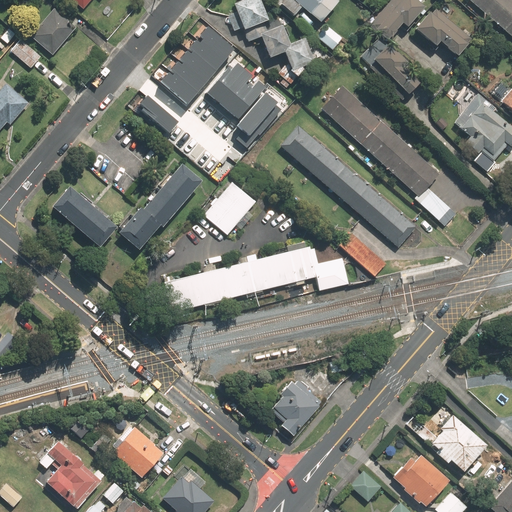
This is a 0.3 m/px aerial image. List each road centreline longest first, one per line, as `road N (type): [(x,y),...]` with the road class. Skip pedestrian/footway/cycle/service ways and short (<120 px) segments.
road 1 (residential): [(296,491),(0,239)]
road 2 (tertiary): [(511,239),(296,491)]
road 3 (residential): [(0,211),(176,0)]
